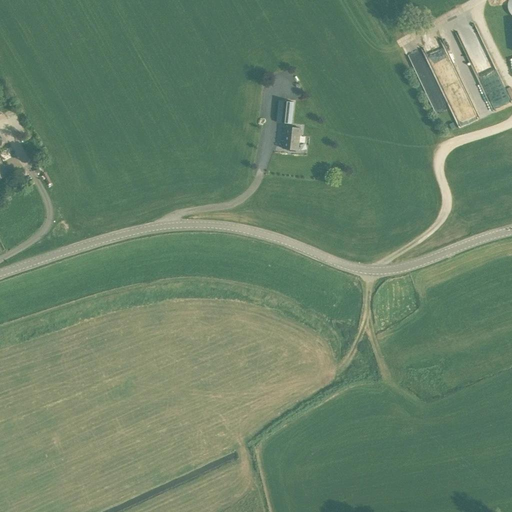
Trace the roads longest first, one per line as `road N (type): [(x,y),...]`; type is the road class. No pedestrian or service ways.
road 1 (tertiary): [(0,273),(160,226),(242,229),(371,271),(402,269),(511,230)]
road 2 (track): [(344,0),(438,166)]
road 3 (track): [(391,396),(368,316),(371,271)]
